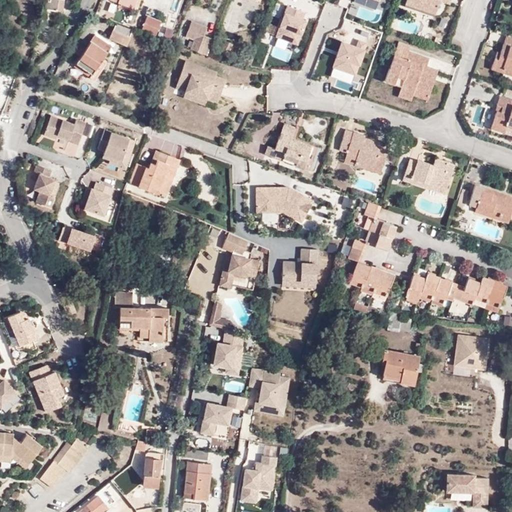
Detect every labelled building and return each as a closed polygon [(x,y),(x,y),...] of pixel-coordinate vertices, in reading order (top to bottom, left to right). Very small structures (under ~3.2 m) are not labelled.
[(45,0),(44,7),(57,10),(58,0),(45,0)] [(110,0),(109,4),(118,8),(120,3),(132,8),(137,9),(139,0),(110,0)] [(354,0),(354,2),(376,9),(379,0),(354,0)] [(440,0),(407,0),(405,7),(435,17),(440,1),(440,0)] [(274,36),(278,37),(288,41),(297,44),(305,21),(302,20),(305,12),(287,6),(274,36)] [(162,21),(147,16),(142,30),(156,35),(162,21)] [(204,35),(207,27),(192,21),(186,37),(194,40),(190,49),(207,55),(213,38),(204,35)] [(109,38),(126,45),(133,29),(116,23),(109,38)] [(91,74),(89,77),(94,80),(106,63),(102,60),(111,46),(95,35),(85,50),(81,57),(76,63),(91,74)] [(511,46),(511,38),(506,36),(503,44),(511,46)] [(278,37),(274,46),(284,50),(288,41),(278,37)] [(341,42),(333,67),(354,75),(366,43),(358,40),(356,47),(341,42)] [(230,50),(233,44),(226,41),(223,47),(230,50)] [(406,59),(409,51),(410,48),(398,44),(394,55),(406,59)] [(498,60),(494,58),(491,69),(503,73),(502,76),(511,79),(511,46),(503,44),(500,53),(498,60)] [(190,51),(178,46),(176,50),(188,54),(190,51)] [(81,57),(85,50),(81,47),(77,54),(81,57)] [(424,77),(427,66),(429,58),(409,51),(406,59),(394,55),(385,81),(401,86),(429,96),(434,81),(424,77)] [(225,80),(215,76),(206,73),(207,69),(186,62),(177,84),(186,88),(185,91),(207,99),(208,99),(210,94),(219,98),(225,80)] [(74,67),(89,77),(91,74),(76,63),(74,67)] [(438,70),(427,66),(424,77),(434,81),(438,70)] [(428,100),(429,96),(401,86),(398,96),(411,101),(413,95),(428,100)] [(205,105),(207,99),(185,91),(183,98),(205,105)] [(218,103),(219,98),(210,94),(208,99),(218,103)] [(496,111),(496,113),(491,128),(511,135),(511,100),(499,96),(497,105),(502,107),(500,112),(496,111)] [(478,105),(472,122),(483,126),(490,110),(478,105)] [(69,139),(69,141),(78,145),(86,123),(76,120),(74,125),(51,116),(44,135),(56,139),(57,137),(57,135),(69,139)] [(284,124),(279,136),(294,142),(295,140),(291,138),(295,128),(284,124)] [(121,161),(130,138),(105,130),(97,149),(104,152),(103,155),(121,161)] [(356,158),(354,166),(381,174),(388,148),(380,146),(380,148),(375,147),(376,142),(364,138),(365,136),(353,132),(352,135),(344,133),(339,150),(347,153),(346,155),(356,158)] [(294,142),(279,136),(275,149),(268,146),(264,155),(303,169),(312,145),(295,140),(294,142)] [(136,141),(130,138),(121,161),(103,155),(102,158),(109,161),(108,164),(126,170),(136,141)] [(155,165),(160,152),(156,151),(151,163),(155,165)] [(171,156),(160,152),(155,165),(151,163),(149,168),(137,164),(129,183),(149,191),(150,188),(158,191),(163,178),(172,181),(179,163),(170,160),(171,156)] [(344,163),(354,166),(356,158),(346,155),(344,163)] [(416,163),(409,161),(402,180),(445,195),(454,165),(444,161),(443,164),(438,162),(439,160),(435,159),(433,165),(417,160),(416,162),(416,163)] [(49,179),(49,177),(52,170),(45,168),(42,174),(39,173),(33,190),(39,192),(36,202),(50,207),(59,183),(55,182),(56,179),(52,178),(52,180),(49,179)] [(150,188),(149,191),(165,198),(172,181),(163,178),(158,191),(150,188)] [(89,202),(86,210),(104,216),(113,189),(96,182),(94,189),(92,188),(87,201),(89,202)] [(493,194),(493,191),(475,185),(470,201),(477,204),(476,207),(510,219),(511,211),(511,197),(505,195),(504,198),(493,194)] [(313,201),(289,188),(256,188),(257,212),(283,212),(301,222),(313,201)] [(351,209),(353,200),(345,198),(343,207),(351,209)] [(376,219),(381,206),(369,203),(365,215),(374,218),(376,219)] [(510,219),(476,207),(475,212),(508,223),(510,219)] [(377,220),(376,219),(374,218),(369,231),(372,233),(377,220)] [(395,226),(377,220),(372,233),(391,239),(395,226)] [(74,231),(74,229),(63,226),(59,240),(90,251),(91,249),(98,251),(103,236),(96,234),(95,236),(77,230),(77,232),(74,231)] [(391,239),(372,233),(368,245),(386,252),(391,239)] [(247,273),(255,275),(258,260),(241,257),(248,242),(229,234),(223,248),(232,252),(232,255),(230,261),(225,261),(220,283),(231,286),(234,273),(247,276),(247,273)] [(353,246),(364,251),(367,244),(364,243),(355,240),(353,246)] [(340,252),(347,254),(350,246),(343,243),(340,252)] [(337,245),(329,245),(328,253),(337,253),(337,245)] [(350,252),(362,257),(364,251),(353,246),(350,252)] [(316,287),(317,264),(318,264),(318,250),(301,249),(300,263),(283,261),(282,285),(316,287)] [(360,263),(362,257),(350,252),(348,259),(357,262),(350,280),(362,284),(363,285),(370,267),(360,263)] [(382,271),(370,267),(363,285),(362,284),(361,287),(374,292),(375,289),(382,271)] [(394,275),(382,271),(375,289),(387,294),(394,275)] [(421,292),(430,295),(436,277),(428,273),(426,279),(421,292)] [(419,298),(420,296),(421,292),(426,279),(413,275),(406,294),(419,298)] [(436,277),(430,295),(433,296),(440,278),(436,277)] [(482,277),(480,283),(476,296),(488,300),(495,281),(482,277)] [(458,285),(440,278),(433,296),(445,301),(447,296),(453,298),(458,285)] [(458,285),(453,298),(460,301),(461,297),(474,302),(475,299),(476,296),(480,283),(468,278),(465,287),(458,285)] [(507,285),(495,281),(488,300),(500,305),(507,285)] [(387,294),(375,289),(374,292),(373,293),(386,297),(387,294)] [(163,318),(168,318),(168,308),(132,308),(133,292),(115,292),(115,307),(119,307),(119,329),(139,330),(148,330),(148,338),(163,338),(163,318)] [(418,302),(419,298),(406,294),(405,297),(418,302)] [(461,297),(460,301),(473,305),(474,302),(461,297)] [(63,307),(67,315),(76,312),(72,303),(63,307)] [(367,307),(355,303),(353,309),(365,313),(367,307)] [(30,326),(27,318),(25,313),(21,311),(7,317),(20,346),(37,339),(33,331),(36,330),(33,324),(31,325),(30,326)] [(390,311),(389,314),(387,329),(400,330),(402,312),(390,311)] [(402,312),(400,330),(400,331),(410,332),(413,314),(402,312)] [(167,342),(168,318),(163,318),(163,338),(148,338),(148,330),(139,330),(139,341),(167,342)] [(211,319),(209,328),(232,332),(234,325),(222,322),(222,321),(211,319)] [(490,339),(458,335),(455,366),(486,371),(490,339)] [(243,347),(218,343),(213,366),(226,368),(233,370),(232,375),(238,376),(243,347)] [(7,348),(0,350),(5,362),(12,359),(7,348)] [(382,364),(384,349),(377,348),(375,363),(382,364)] [(419,356),(384,349),(382,364),(385,365),(383,378),(400,381),(400,383),(414,386),(419,356)] [(57,382),(59,382),(54,371),(50,373),(47,365),(29,372),(46,412),(61,405),(58,398),(64,395),(60,384),(58,385),(57,382)] [(256,400),(254,409),(283,415),(289,378),(281,376),(281,373),(263,371),(262,381),(259,400),(256,400)] [(16,393),(0,375),(0,407),(0,408),(16,393)] [(244,410),(246,398),(229,395),(227,407),(207,403),(202,433),(214,436),(216,423),(228,426),(232,408),(244,410)] [(98,422),(101,410),(90,408),(88,419),(98,422)] [(13,433),(4,432),(1,461),(10,462),(12,444),(13,437),(13,433)] [(12,444),(10,462),(16,463),(34,440),(27,433),(20,442),(18,445),(12,444)] [(88,448),(76,439),(71,445),(67,442),(39,479),(52,488),(66,470),(70,473),(88,448)] [(34,440),(16,463),(18,463),(25,468),(42,445),(34,440)] [(147,442),(138,441),(135,449),(145,452),(147,442)] [(278,447),(278,456),(286,457),(287,447),(278,447)] [(190,449),(185,449),(184,457),(207,460),(208,452),(190,449)] [(144,475),(159,476),(161,454),(148,452),(146,454),(145,458),(143,475),(144,475)] [(245,469),(242,496),(257,498),(258,488),(271,490),(275,458),(262,456),(261,464),(255,463),(254,471),(245,469)] [(193,492),(192,498),(207,500),(212,464),(187,462),(183,492),(193,492)] [(487,479),(473,478),(473,476),(446,474),(445,492),(472,493),(471,508),(485,508),(487,479)] [(157,488),(159,476),(144,475),(142,486),(157,488)] [(82,508),(80,506),(72,511),(102,511),(108,507),(98,496),(82,508)]
